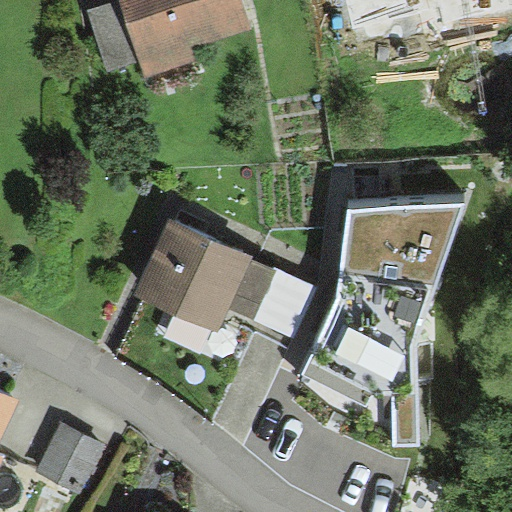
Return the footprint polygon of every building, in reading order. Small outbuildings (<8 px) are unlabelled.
[(192,55),(253,34),(241,0),(122,0),(153,92),(200,76),(192,55)] [(467,192),(349,198),(338,291),(303,363),(368,394),(372,384),(393,384),(395,436),(422,435),(418,331),(467,192)] [(259,260),(177,222),(147,288),(229,325),(259,260)] [(265,260),(246,308),(308,331),(327,283),(265,260)] [(0,456),(0,441),(20,399),(0,389),(0,467),(4,458),(0,456)] [(62,421),(37,471),(82,494),(107,444),(62,421)]
